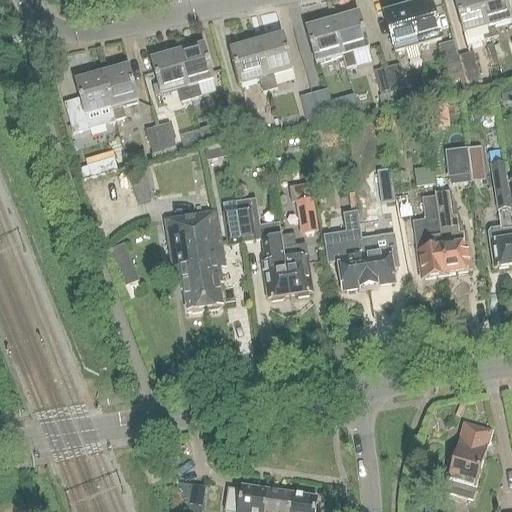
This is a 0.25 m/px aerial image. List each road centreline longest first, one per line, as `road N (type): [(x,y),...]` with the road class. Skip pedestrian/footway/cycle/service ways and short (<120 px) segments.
road 1 (residential): [(43,24),(79,34),(262,0)]
road 2 (tertiary): [(157,417),(357,387)]
road 3 (residential): [(85,235),(157,417)]
road 4 (tertiary): [(0,446),(157,417)]
road 5 (tertiary): [(357,387),(511,364)]
road 6 (residential): [(370,511),(357,387)]
